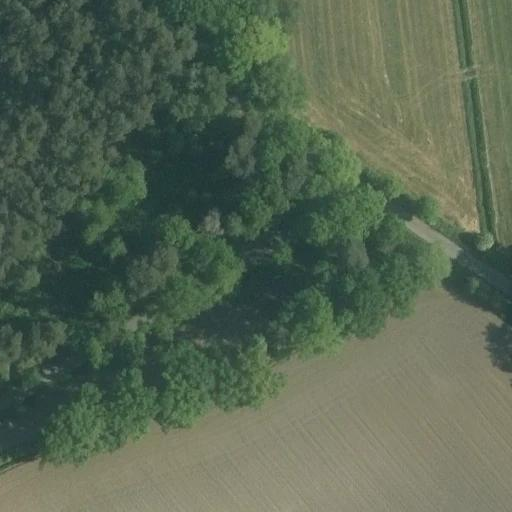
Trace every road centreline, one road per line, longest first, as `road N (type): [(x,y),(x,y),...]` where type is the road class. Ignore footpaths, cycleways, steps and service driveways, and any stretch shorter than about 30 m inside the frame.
road 1 (unclassified): [(362,191),(0,406)]
road 2 (unclassified): [(362,191),(117,0)]
road 3 (unclassified): [(511,290),(362,191)]
